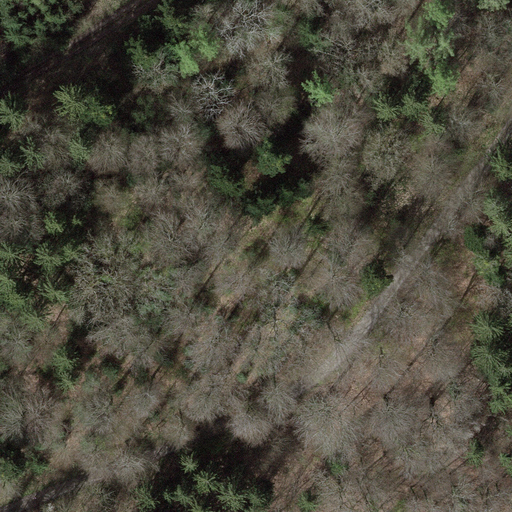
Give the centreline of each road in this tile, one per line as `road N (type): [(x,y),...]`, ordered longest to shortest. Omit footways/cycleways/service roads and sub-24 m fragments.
road 1 (track): [(6,511),(308,384),(395,291),(511,124)]
road 2 (track): [(0,94),(144,0)]
